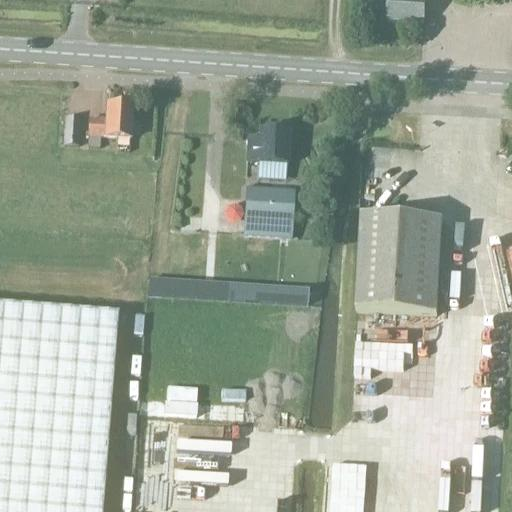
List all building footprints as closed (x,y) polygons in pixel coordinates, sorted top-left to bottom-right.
[(388,0),(388,21),(422,24),(424,1),(419,0),(388,0)] [(131,110),(105,108),(104,122),(89,121),(87,139),(89,139),(88,151),(100,152),(101,140),(128,142),(131,110)] [(63,120),(61,148),(75,149),(77,120),(63,120)] [(258,133),(257,145),(248,145),(247,165),(285,167),(288,135),(258,133)] [(63,160),(62,175),(75,176),(76,162),(63,160)] [(245,192),(243,239),(289,241),(292,194),(245,192)] [(296,205),(296,214),(308,215),(309,206),(296,205)] [(361,218),(356,311),(438,316),(443,222),(361,218)] [(0,511),(105,511),(120,313),(0,304),(0,511)]
